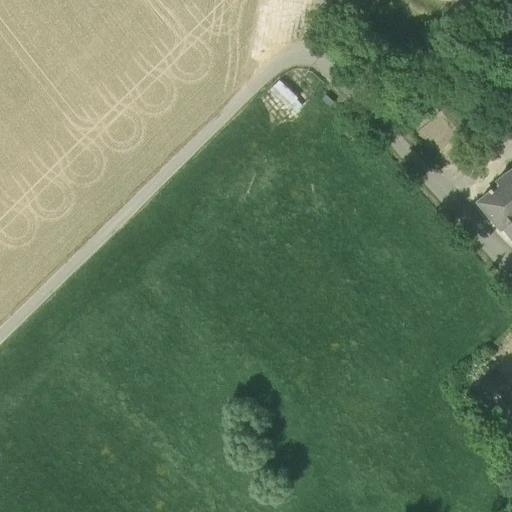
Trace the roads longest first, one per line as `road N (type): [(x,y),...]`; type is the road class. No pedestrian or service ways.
road 1 (unclassified): [(0,337),(272,69),(317,49)]
road 2 (unclassified): [(511,272),(317,49)]
